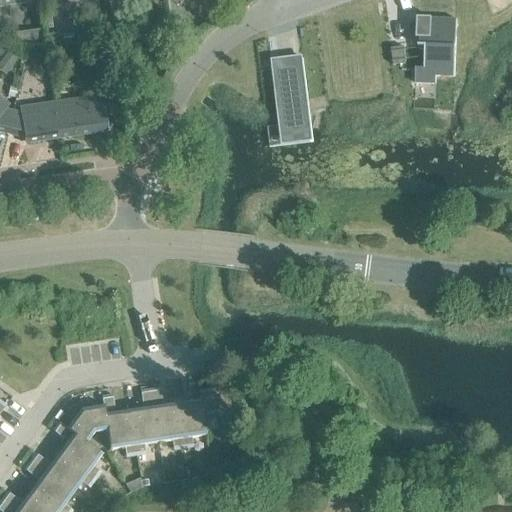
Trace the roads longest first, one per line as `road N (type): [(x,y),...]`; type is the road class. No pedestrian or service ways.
road 1 (residential): [(337,511),(315,417),(279,380),(244,362),(215,359),(147,367)]
road 2 (tertiary): [(511,282),(247,253)]
road 3 (residential): [(126,177),(238,31),(277,16)]
road 4 (residential): [(147,367),(61,382),(0,461)]
road 5 (tertiary): [(134,243),(0,259)]
road 6 (residential): [(0,192),(126,177)]
road 7 (residential): [(147,367),(134,243)]
